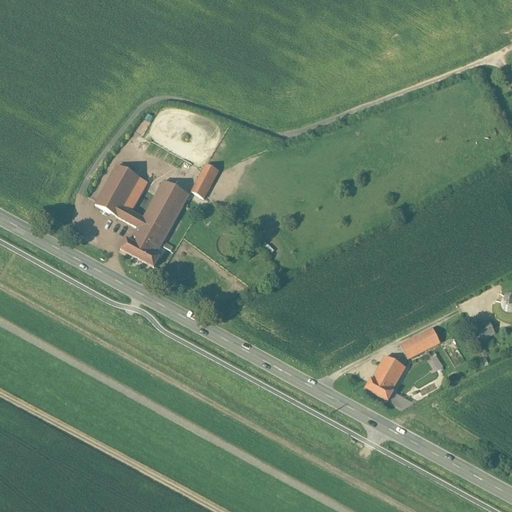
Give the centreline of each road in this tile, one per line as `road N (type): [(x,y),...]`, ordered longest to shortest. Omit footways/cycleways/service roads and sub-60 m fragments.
road 1 (secondary): [(511,497),(0,219)]
road 2 (track): [(0,287),(408,511)]
road 3 (track): [(0,399),(205,511)]
